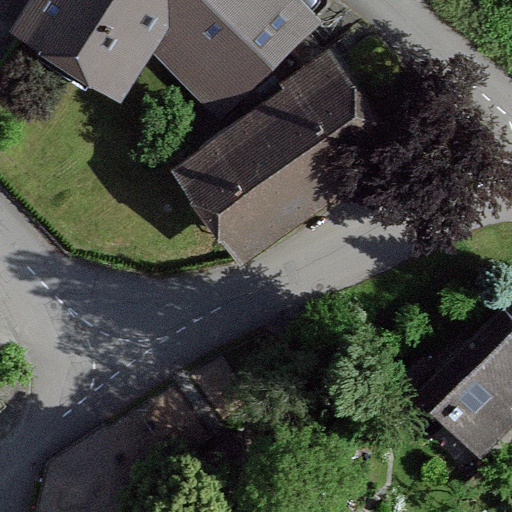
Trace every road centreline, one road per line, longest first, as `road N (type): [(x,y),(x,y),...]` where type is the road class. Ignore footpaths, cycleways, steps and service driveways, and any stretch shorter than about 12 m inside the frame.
road 1 (residential): [(511,188),(273,282),(124,363)]
road 2 (residential): [(6,511),(34,439),(124,363)]
road 3 (residential): [(124,363),(0,233)]
road 4 (residential): [(511,121),(391,0)]
